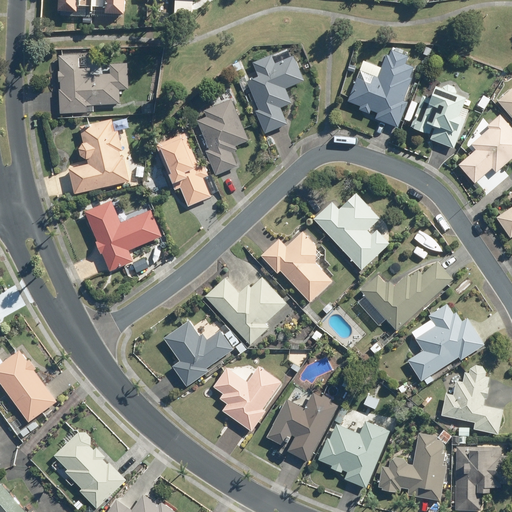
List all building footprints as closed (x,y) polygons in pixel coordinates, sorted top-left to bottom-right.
[(63,0),(63,7),(81,8),(81,2),(97,3),(97,0),(63,0)] [(110,4),(110,10),(128,11),(128,0),(97,0),(97,3),(110,4)] [(378,117),(400,126),(410,102),(403,98),(416,66),(408,63),(411,55),(405,53),(407,49),(399,46),(397,50),(394,48),(392,55),(389,53),(380,75),(363,68),(350,100),(363,105),(373,109),(380,111),(378,117)] [(290,49),(256,63),(261,75),(250,80),(261,107),(257,109),(267,132),(290,122),(283,106),(294,101),(288,87),(307,79),(296,53),(292,55),(290,49)] [(80,53),(61,54),(62,72),(64,111),(89,110),(89,104),(122,102),(121,88),(131,87),(129,62),(113,63),(113,73),(81,75),(80,53)] [(241,69),(238,61),(231,64),(234,72),(241,69)] [(433,137),(457,146),(467,119),(459,116),(468,95),(458,91),(458,89),(457,85),(451,82),(445,85),(445,86),(441,84),(435,98),(425,94),(413,124),(432,131),(435,125),(437,126),(433,137)] [(511,87),(501,97),(511,109),(511,87)] [(208,150),(218,174),(240,165),(234,151),(232,147),(251,139),(234,98),(207,109),(210,116),(200,120),(212,148),(208,150)] [(483,98),(478,105),(484,109),(489,102),(483,98)] [(152,104),(141,104),(142,114),(153,113),(152,104)] [(478,148),(461,163),(477,182),(494,166),(498,171),(511,158),(511,123),(502,112),(489,124),(492,127),(474,143),(478,148)] [(116,130),(114,119),(83,126),(87,142),(84,142),(81,147),(83,155),(89,158),(90,158),(91,163),(71,167),(77,193),(132,181),(126,155),(122,156),(121,151),(116,130)] [(187,132),(157,144),(177,189),(182,187),(190,205),(213,195),(205,177),(211,175),(206,164),(202,166),(187,132)] [(137,165),(135,176),(143,177),(144,166),(137,165)] [(374,234),(369,229),(382,217),(357,191),(340,208),(334,201),(315,219),(363,269),(392,242),(380,229),(374,234)] [(89,209),(113,269),(135,260),(130,248),(163,235),(153,210),(122,222),(113,200),(89,209)] [(511,207),(498,217),(511,237),(511,207)] [(332,281),(315,263),(316,247),(302,232),(285,247),(278,239),(261,255),(277,273),(280,271),(309,302),(332,281)] [(145,258),(132,264),(136,273),(149,267),(145,258)] [(381,275),(364,290),(398,329),(456,279),(441,262),(399,297),(381,275)] [(227,277),(208,294),(249,338),(288,302),(264,277),(243,295),(229,280),(227,277)] [(349,304),(344,299),(340,302),(345,308),(349,304)] [(449,303),(431,315),(438,325),(418,337),(426,350),(411,359),(424,380),(485,341),(471,318),(462,323),(456,313),(449,303)] [(329,304),(322,309),(326,314),(332,308),(329,304)] [(191,321),(167,337),(183,360),(176,365),(188,382),(234,348),(235,347),(222,331),(206,342),(191,321)] [(233,330),(227,334),(235,346),(241,342),(233,330)] [(316,330),(311,337),(317,342),(322,335),(316,330)] [(249,349),(243,342),(237,347),(242,354),(249,349)] [(376,343),(370,348),(375,354),(381,348),(376,343)] [(22,349),(5,361),(0,354),(0,377),(32,421),(59,401),(22,349)] [(295,361),(292,366),(298,370),(301,366),(295,361)] [(230,402),(225,409),(251,428),(265,407),(284,381),(262,365),(250,381),(230,366),(216,385),(227,392),(223,398),(230,402)] [(506,409),(486,405),(492,377),(487,376),(488,372),(485,367),(478,365),(473,369),(472,373),(467,372),(465,382),(459,381),(456,395),(449,393),(444,415),(478,422),(476,429),(500,434),(506,409)] [(355,367),(351,374),(357,377),(361,370),(355,367)] [(350,374),(343,385),(351,389),(357,378),(350,374)] [(276,424),(270,435),(288,445),(296,430),(297,431),(300,433),(301,433),(292,449),(311,460),(340,405),(324,396),(316,392),(307,408),(297,403),(290,399),(285,407),(276,424)] [(425,404),(417,392),(410,397),(419,408),(425,404)] [(383,400),(371,394),(367,403),(379,409),(383,400)] [(33,420),(27,425),(31,430),(37,425),(33,420)] [(326,438),(317,460),(332,466),(331,468),(340,472),(342,470),(348,472),(345,479),(366,488),(390,431),(365,420),(359,434),(336,424),(329,439),(326,438)] [(25,426),(20,430),(23,435),(29,431),(25,426)] [(442,439),(446,442),(448,444),(455,436),(447,429),(440,438),(442,439)] [(126,482),(91,445),(92,444),(92,437),(87,432),(80,432),(56,454),(102,504),(126,482)] [(447,445),(440,439),(440,436),(422,432),(416,464),(409,463),(405,457),(399,456),(393,460),(391,467),(386,466),(382,485),(403,489),(403,487),(411,488),(411,493),(441,499),(448,465),(444,464),(447,445)] [(459,447),(458,508),(483,509),(484,482),(511,483),(511,476),(511,455),(504,456),(504,448),(459,447)] [(27,511),(3,483),(0,485),(0,511),(27,511)] [(119,500),(109,511),(178,511),(164,502),(162,505),(145,493),(133,510),(119,500)] [(78,499),(73,503),(78,508),(82,503),(78,499)]
